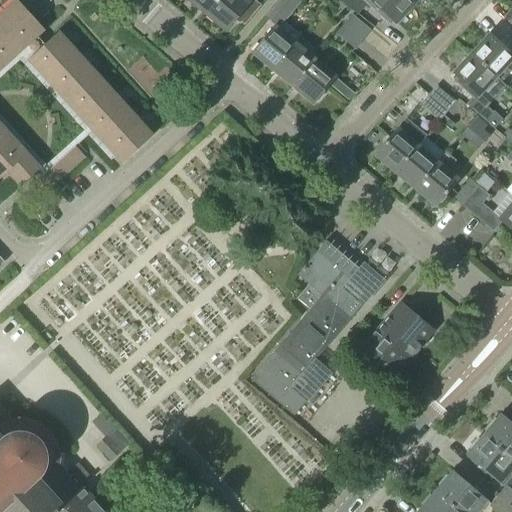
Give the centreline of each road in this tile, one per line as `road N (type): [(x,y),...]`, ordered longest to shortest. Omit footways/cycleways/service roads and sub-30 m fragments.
road 1 (residential): [(0,232),(38,264),(234,78)]
road 2 (tertiary): [(346,511),(509,325)]
road 3 (residential): [(509,325),(327,158)]
road 4 (residential): [(327,158),(476,0)]
road 5 (residential): [(234,78),(135,0)]
road 6 (residential): [(327,158),(234,78)]
